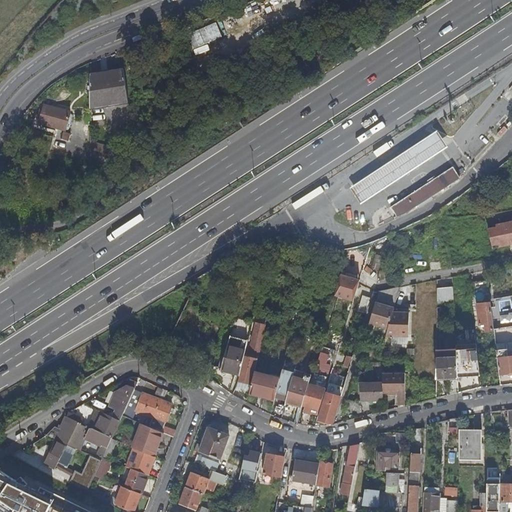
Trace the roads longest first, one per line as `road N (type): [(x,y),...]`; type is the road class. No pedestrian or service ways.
road 1 (motorway): [(483,0),(0,314)]
road 2 (motorway): [(32,343),(511,28)]
road 3 (residential): [(199,397),(307,438),(511,396)]
road 4 (motorway): [(32,343),(83,334),(286,219)]
road 5 (unclassified): [(0,127),(23,88),(55,63),(207,0)]
road 6 (residential): [(0,446),(137,367),(166,373),(199,397)]
road 7 (unclassified): [(183,0),(51,55),(0,107)]
road 8 (residential): [(114,159),(92,208),(37,233),(0,235)]
road 9 (residential): [(199,397),(154,511)]
